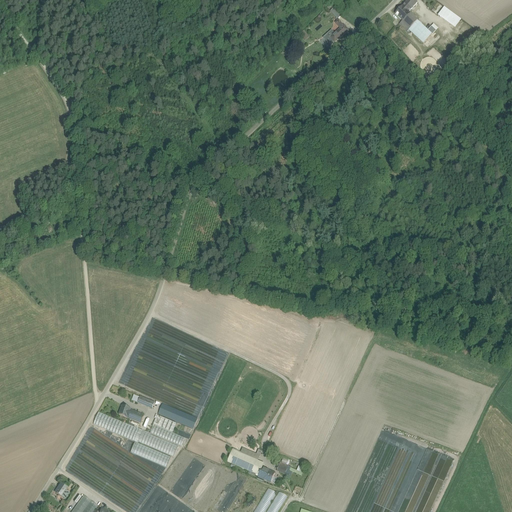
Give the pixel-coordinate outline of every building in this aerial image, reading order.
[(417,3),(414,0),(408,0),(405,4),(403,7),(408,12),(411,9),(417,3)] [(441,3),(433,13),(437,15),(445,6),(441,3)] [(403,7),(402,7),(395,14),(402,21),(403,21),(411,28),(417,21),(408,12),(403,7)] [(341,16),(334,8),(331,11),(338,19),(341,16)] [(465,23),(444,8),(438,16),(459,31),(465,23)] [(341,29),(330,38),(327,34),(323,38),(330,46),(334,43),(348,30),(344,25),(343,26),(339,21),(336,23),(341,29)] [(411,28),(403,21),(402,21),(399,24),(407,32),(408,30),(411,28)] [(427,31),(417,21),(411,28),(408,30),(411,32),(423,44),(432,35),(427,31)] [(431,27),(427,31),(432,35),(436,31),(431,27)] [(303,30),(299,34),(305,41),(309,37),(303,30)] [(209,394),(219,372),(215,370),(212,370),(210,367),(197,361),(201,358),(200,351),(198,355),(194,355),(194,353),(193,355),(189,355),(188,350),(190,349),(188,346),(189,386),(192,389),(192,388),(201,392),(201,396),(200,398),(200,405),(201,406),(202,406),(206,398),(206,394),(209,394)] [(155,403),(143,398),(141,405),(152,410),(155,403)] [(193,428),(197,418),(162,404),(157,414),(193,428)] [(131,409),(123,406),(119,415),(127,419),(130,410),(131,409)] [(144,416),(130,410),(127,419),(141,424),(144,416)] [(139,430),(103,415),(98,425),(134,441),(139,430)] [(176,426),(157,418),(155,424),(173,432),(176,426)] [(185,438),(154,426),(151,434),(182,447),(185,438)] [(97,444),(93,450),(106,459),(109,455),(107,454),(109,450),(110,451),(112,448),(88,432),(81,442),(87,445),(90,441),(91,440),(97,444)] [(178,447),(142,432),(138,442),(174,458),(178,447)] [(171,458),(134,442),(130,453),(166,468),(171,458)] [(263,464),(232,451),(227,462),(255,475),(259,476),(262,468),(261,467),(263,464)] [(275,473),(262,468),(259,476),(258,477),(267,481),(266,483),(269,484),(269,482),(271,483),(275,473)] [(67,488),(61,484),(55,493),(65,500),(69,493),(65,491),(67,488)] [(267,488),(253,511),(265,511),(276,493),(267,488)] [(277,511),(286,496),(277,491),(266,511),(277,511)] [(83,495),(71,511),(94,511),(98,506),(83,495)]
